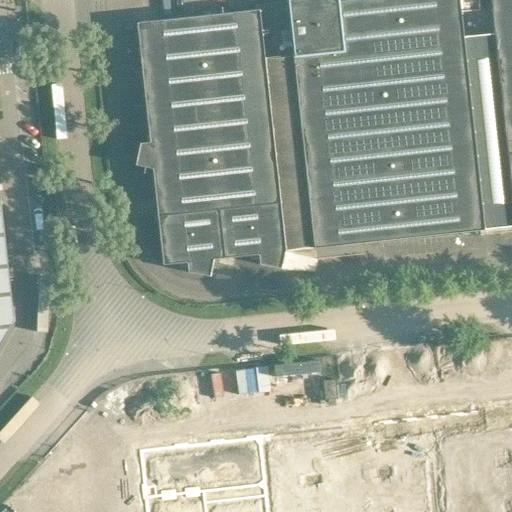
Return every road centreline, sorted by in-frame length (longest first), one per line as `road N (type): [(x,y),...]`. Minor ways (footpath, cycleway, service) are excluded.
road 1 (unclassified): [(114,315),(150,333),(511,304)]
road 2 (unclassified): [(114,315),(86,262),(59,0)]
road 3 (unclassified): [(0,453),(94,355),(114,315)]
